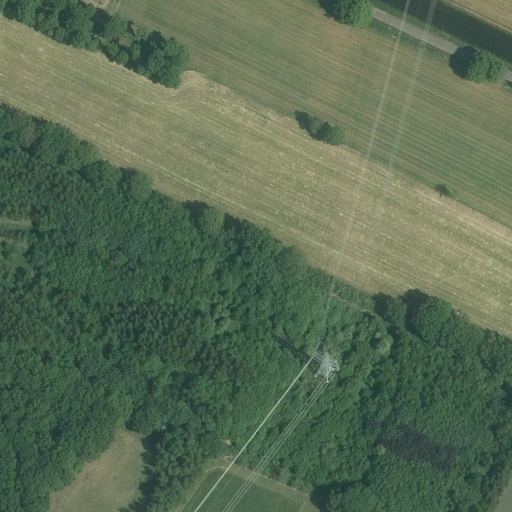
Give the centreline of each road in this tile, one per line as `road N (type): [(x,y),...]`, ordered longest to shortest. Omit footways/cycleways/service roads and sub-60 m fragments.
road 1 (track): [(398,325),(396,404),(369,468),(337,486),(144,413),(78,326),(0,277)]
road 2 (track): [(0,139),(511,378)]
road 3 (track): [(0,225),(60,231),(137,264),(247,254)]
road 4 (residential): [(511,77),(345,0)]
